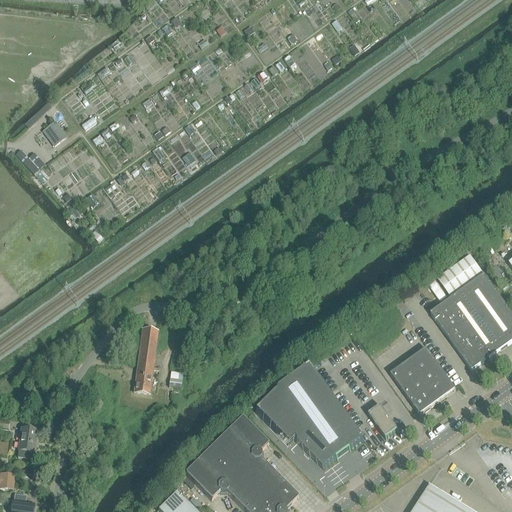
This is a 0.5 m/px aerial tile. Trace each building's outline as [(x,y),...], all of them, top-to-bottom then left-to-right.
[(32,120),(25,127),(29,131),(36,124),(32,120)] [(55,148),(66,139),(55,124),(44,133),(55,148)] [(17,158),(34,176),(45,167),(34,155),(28,160),(22,153),(17,158)] [(431,316),(472,373),(511,344),(511,315),(485,277),(431,316)] [(134,395),(150,397),(159,330),(143,328),(134,395)] [(391,377),(420,418),(421,417),(455,392),(455,393),(456,392),(427,351),(391,377)] [(273,396),(255,414),(268,427),(288,447),(294,441),(323,472),(338,461),(349,452),(350,453),(364,442),(311,369),(273,396)] [(170,381),(170,389),(182,389),(181,375),(171,375),(171,381),(170,381)] [(398,433),(381,409),(369,417),(386,441),(398,433)] [(221,496),(225,496),(226,495),(243,511),(285,511),(298,500),(260,461),(261,460),(261,455),(260,454),(268,446),(242,420),(185,476),(212,502),(220,494),(221,496)] [(9,423),(0,421),(0,429),(9,430),(9,423)] [(21,430),(18,452),(19,452),(18,459),(27,460),(28,453),(34,454),(37,432),(21,430)] [(0,479),(0,485),(1,485),(0,489),(12,490),(13,477),(1,476),(1,479),(0,479)] [(468,511),(430,487),(414,511),(468,511)] [(193,511),(177,495),(159,511),(193,511)] [(13,503),(11,511),(33,511),(34,506),(26,505),(26,498),(15,496),(14,503),(13,503)]
